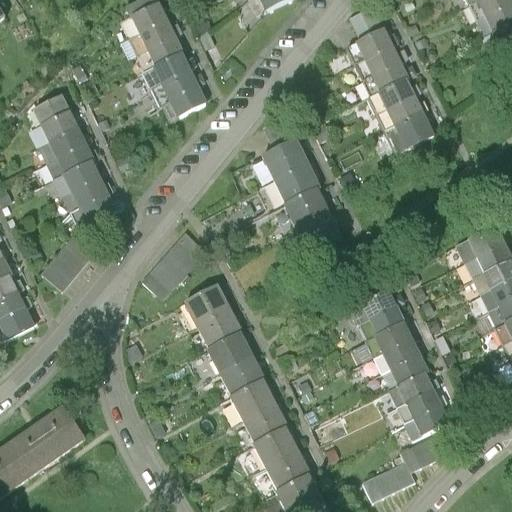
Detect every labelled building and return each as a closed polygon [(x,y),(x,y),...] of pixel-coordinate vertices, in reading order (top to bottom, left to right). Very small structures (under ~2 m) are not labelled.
[(255,0),(253,1),(260,19),(294,0),(255,0)] [(463,0),(469,11),(490,0),(463,0)] [(477,27),(486,22),(511,9),(511,0),(490,0),(469,11),(477,27)] [(166,20),(158,3),(129,18),(137,36),(166,20)] [(349,24),(360,47),(382,37),(376,24),(385,20),(380,9),(349,24)] [(511,9),(486,22),(477,27),(485,43),(511,29),(511,9)] [(174,38),(166,20),(137,36),(146,53),(174,38)] [(483,44),(491,60),(511,49),(511,29),(485,43),(483,44)] [(393,52),(385,35),(382,37),(360,47),(356,49),(364,65),(393,52)] [(182,56),(174,38),(146,53),(154,71),(182,56)] [(511,49),(491,60),(499,77),(511,70),(511,49)] [(401,69),(393,52),(364,65),(372,82),(401,69)] [(190,74),(182,56),(154,71),(162,89),(190,74)] [(408,83),(401,69),(372,82),(379,97),(406,84),(408,83)] [(198,91),(190,74),(162,89),(170,106),(198,91)] [(414,100),(406,84),(379,97),(376,98),(384,114),(414,100)] [(207,109),(198,91),(170,106),(178,124),(207,109)] [(422,117),(414,100),(384,114),(391,131),(422,117)] [(37,130),(45,146),(76,130),(68,114),(37,130)] [(429,133),(422,117),(391,131),(399,147),(429,133)] [(263,133),(275,156),(294,146),(296,145),(285,122),(263,133)] [(45,146),(53,162),(84,146),(76,130),(45,146)] [(53,162),(61,177),(92,161),(84,146),(53,162)] [(307,170),(294,146),(275,156),(262,162),(274,186),(307,170)] [(61,177),(69,193),(101,177),(92,161),(61,177)] [(318,193),(307,170),(274,186),(285,208),(318,193)] [(69,193),(78,209),(109,193),(101,177),(69,193)] [(78,209),(86,225),(117,209),(109,193),(78,209)] [(329,217),(318,193),(285,208),(296,232),(329,217)] [(340,241),(329,217),(296,232),(307,256),(340,241)] [(458,252),(466,268),(504,249),(495,233),(458,252)] [(184,236),(141,286),(161,302),(204,255),(184,236)] [(74,239),(41,279),(61,296),(94,256),(74,239)] [(511,265),(504,249),(466,268),(475,284),(511,265)] [(0,262),(0,283),(11,278),(3,261),(0,262)] [(475,284),(483,300),(511,285),(511,265),(475,284)] [(0,283),(0,304),(19,295),(11,278),(0,283)] [(491,316),(511,305),(511,285),(483,300),(491,316)] [(197,328),(230,311),(218,287),(185,305),(197,328)] [(370,322),(396,309),(388,293),(362,306),(370,322)] [(0,304),(0,324),(27,312),(19,295),(0,304)] [(511,305),(491,316),(499,333),(507,329),(511,326),(511,305)] [(396,309),(370,322),(378,338),(404,325),(396,309)] [(230,311),(197,328),(209,351),(241,335),(242,334),(230,311)] [(0,324),(0,345),(36,329),(27,312),(0,324)] [(404,325),(378,338),(386,354),(411,341),(404,325)] [(220,375),(253,357),(241,335),(209,351),(208,352),(220,375)] [(386,354),(393,370),(419,357),(411,341),(386,354)] [(253,357),(220,375),(232,398),(264,381),(265,380),(253,357)] [(427,373),(419,357),(393,370),(401,386),(424,375),(427,373)] [(397,387),(406,404),(432,392),(424,375),(401,386),(397,387)] [(243,422),(276,404),(264,381),(232,398),(230,399),(243,422)] [(414,422),(440,409),(432,392),(406,404),(414,422)] [(94,437),(68,401),(15,440),(40,475),(94,437)] [(276,404),(243,422),(255,445),(286,429),(288,428),(276,404)] [(440,409),(414,422),(423,439),(449,426),(440,409)] [(253,447),(265,471),(299,453),(286,429),(255,445),(253,447)] [(0,504),(40,475),(15,440),(0,450),(0,504)] [(403,467),(407,477),(444,459),(435,440),(398,457),(403,467)] [(311,477),(299,453),(265,471),(278,494),(308,478),(311,477)] [(403,467),(361,487),(371,508),(413,488),(407,477),(403,467)] [(275,496),(283,511),(302,511),(321,502),(308,478),(278,494),(275,496)] [(325,511),(321,502),(302,511),(325,511)]
